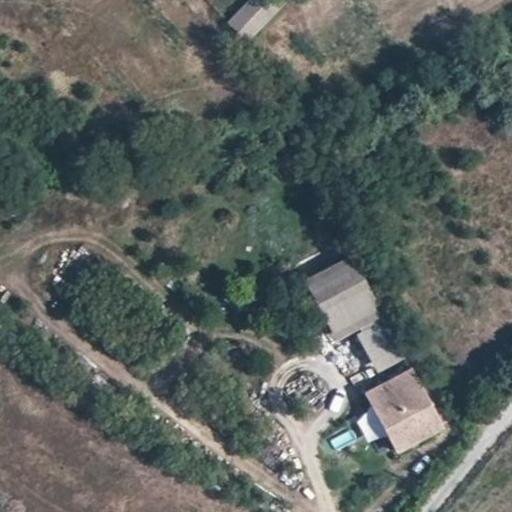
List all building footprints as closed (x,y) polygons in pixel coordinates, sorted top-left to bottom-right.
[(254,0),(272,17),(285,4),(280,0),(254,0)] [(385,311),(353,253),(309,277),(341,336),(358,326),(385,311)] [(413,364),(385,311),(358,326),(386,379),(413,364)] [(445,421),(413,364),(386,379),(370,388),(400,446),(445,421)] [(370,444),(381,439),(368,410),(356,416),(370,444)]
